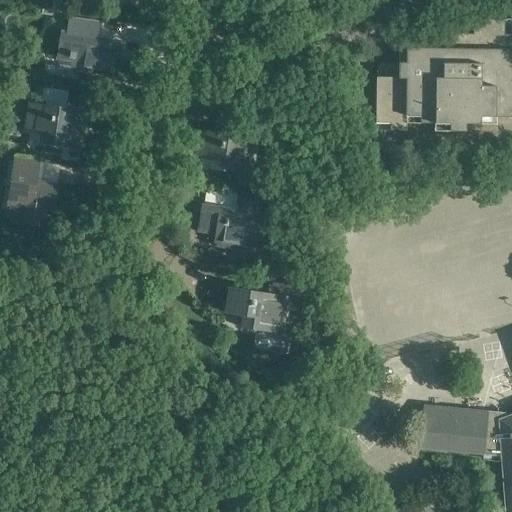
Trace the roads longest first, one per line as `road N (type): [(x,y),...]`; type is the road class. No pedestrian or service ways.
road 1 (residential): [(142,135),(149,196),(133,248),(107,253),(74,239),(79,226)]
road 2 (unknown): [(327,184),(511,154)]
road 3 (residential): [(372,18),(293,47),(216,20)]
road 4 (residential): [(142,135),(216,20)]
